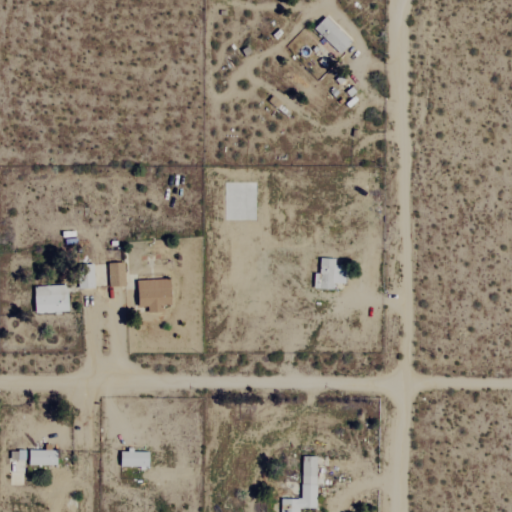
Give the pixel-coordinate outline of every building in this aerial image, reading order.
[(339,54),(352,43),(327,16),(315,28),(339,54)] [(333,289),(334,258),(320,258),(320,273),(315,272),(314,288),(333,289)] [(108,263),(109,286),(126,286),(125,262),(108,263)] [(171,304),(171,279),(138,280),(138,306),(148,306),(148,312),(164,311),(164,305),(171,304)] [(35,313),(69,312),(68,285),(35,286),(35,313)] [(30,465),(58,464),(57,449),(49,449),(29,450),(30,465)] [(150,452),(121,451),(121,466),(149,467),(150,452)] [(317,508),(317,456),(303,456),(302,499),(282,498),(281,511),(300,511),(301,508),(317,508)]
